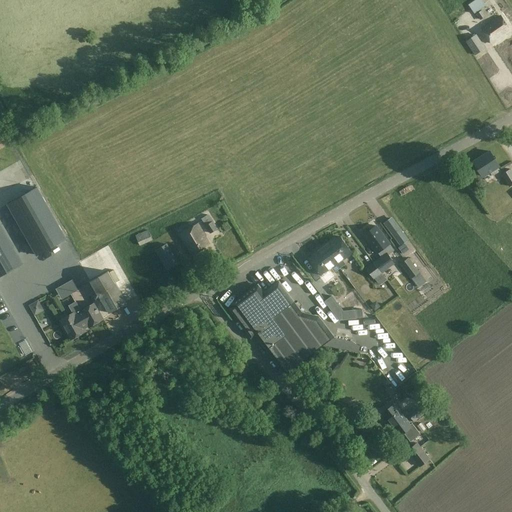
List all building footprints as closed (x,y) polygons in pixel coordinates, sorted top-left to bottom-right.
[(475,0),(468,5),(474,13),(486,6),(481,0),(475,0)] [(486,15),(482,10),(477,14),(480,19),(486,15)] [(501,16),(482,29),(492,44),(511,31),(501,16)] [(486,48),(476,35),(465,42),(475,56),(486,48)] [(498,167),(500,166),(490,151),(474,162),(483,177),(490,172),(492,176),(500,171),(498,167)] [(511,184),(511,171),(510,169),(501,174),(509,187),(511,184)] [(69,294),(81,288),(91,281),(91,280),(108,271),(100,255),(81,265),(38,187),(8,204),(37,255),(41,253),(46,261),(42,263),(51,281),(59,277),(69,294)] [(217,229),(208,214),(201,219),(210,234),(217,229)] [(408,240),(392,218),(384,223),(400,245),(408,240)] [(0,275),(22,263),(0,223),(0,275)] [(192,255),(210,244),(198,225),(181,236),(192,255)] [(367,228),(360,233),(363,237),(365,236),(377,254),(390,245),(377,226),(370,231),(367,228)] [(140,246),(153,241),(148,230),(136,236),(140,246)] [(323,246),(339,268),(345,264),(342,261),(352,253),(339,237),(335,240),(334,238),(323,246)] [(167,269),(177,263),(166,244),(156,250),(167,269)] [(334,272),(339,268),(323,246),(312,255),(313,256),(309,259),(322,276),(331,268),(334,272)] [(387,280),(382,273),(394,264),(387,254),(366,269),(374,279),(374,278),(379,285),(387,280)] [(427,281),(420,273),(408,258),(400,264),(418,287),(427,281)] [(288,264),(293,276),(299,273),(294,262),(288,264)] [(252,269),(255,274),(264,268),(261,264),(252,269)] [(91,280),(91,281),(96,291),(106,309),(108,312),(124,304),(126,303),(108,271),(107,272),(91,280)] [(281,273),(276,277),(283,286),(288,281),(281,273)] [(262,279),(266,284),(272,280),(268,274),(262,279)] [(234,307),(230,310),(252,338),(256,335),(285,374),(335,336),(319,316),(303,312),(280,282),(265,293),(259,285),(233,304),(234,307)] [(220,299),(228,292),(224,287),(216,294),(220,299)] [(352,288),(345,293),(348,297),(355,293),(352,288)] [(108,312),(96,291),(91,294),(96,303),(95,304),(95,303),(80,311),(88,326),(89,327),(107,317),(105,314),(108,312)] [(224,303),(227,307),(235,301),(232,297),(224,303)] [(343,320),(357,319),(356,310),(342,312),(343,320)] [(83,328),(88,326),(80,311),(75,314),(74,312),(60,320),(71,339),(85,331),(83,328)] [(372,323),(373,313),(361,312),(361,323),(372,323)] [(333,348),(358,352),(360,343),(335,338),(333,348)] [(408,412),(419,402),(415,398),(405,408),(408,412)] [(410,424),(405,417),(394,403),(382,413),(388,422),(398,436),(405,431),(407,434),(405,435),(410,441),(420,434),(412,423),(410,424)] [(414,422),(427,412),(421,404),(408,414),(414,422)] [(419,466),(429,459),(417,443),(407,450),(419,466)] [(369,463),(381,454),(374,446),(362,455),(369,463)]
